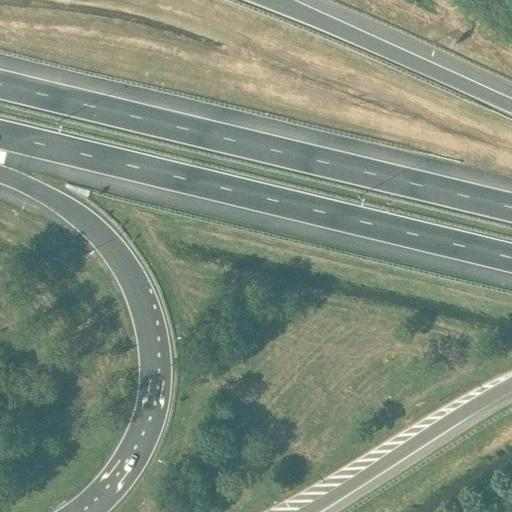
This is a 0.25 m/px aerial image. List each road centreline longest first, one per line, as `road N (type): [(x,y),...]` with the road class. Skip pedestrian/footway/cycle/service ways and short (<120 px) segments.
road 1 (motorway): [(511,208),(0,85)]
road 2 (motorway): [(0,135),(511,258)]
road 3 (motorway): [(0,175),(106,243),(143,304),(156,354),(155,399),(143,443),(89,511)]
road 4 (motorway): [(511,105),(276,0)]
road 5 (motorway): [(305,511),(511,386)]
